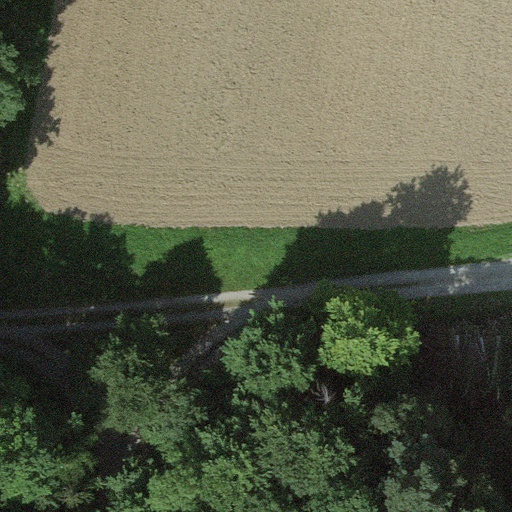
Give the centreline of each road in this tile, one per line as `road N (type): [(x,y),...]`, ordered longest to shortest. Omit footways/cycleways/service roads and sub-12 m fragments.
road 1 (track): [(0,321),(511,280)]
road 2 (track): [(119,511),(130,462),(102,398),(0,323)]
road 3 (track): [(264,299),(174,387),(130,462)]
